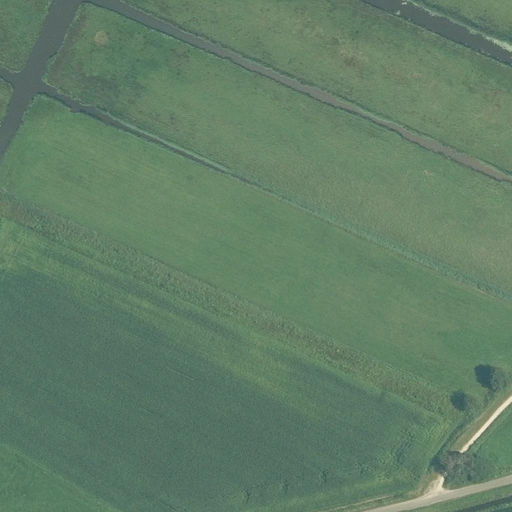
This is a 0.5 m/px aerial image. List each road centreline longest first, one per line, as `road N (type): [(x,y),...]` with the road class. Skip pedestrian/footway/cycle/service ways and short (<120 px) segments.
road 1 (track): [(511,387),(471,429),(420,503)]
road 2 (unclassified): [(384,511),(511,480)]
